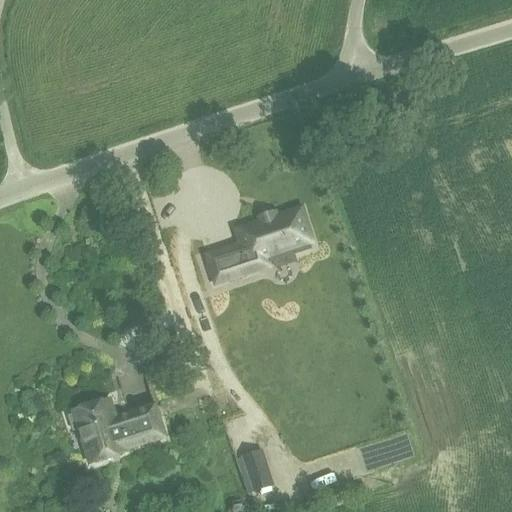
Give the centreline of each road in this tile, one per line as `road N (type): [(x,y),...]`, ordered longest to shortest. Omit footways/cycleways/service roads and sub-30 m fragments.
road 1 (unclassified): [(21,191),(358,75)]
road 2 (unclassified): [(358,75),(511,29)]
